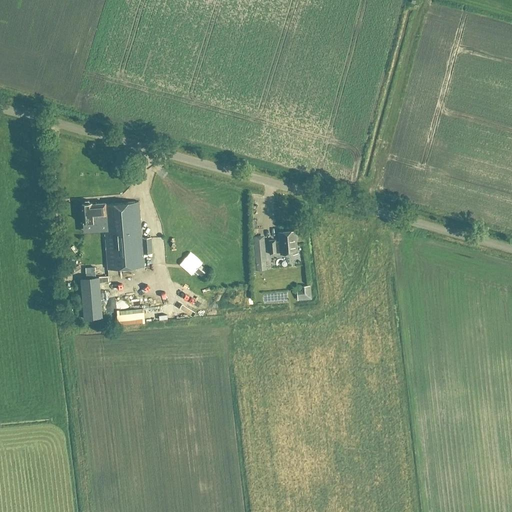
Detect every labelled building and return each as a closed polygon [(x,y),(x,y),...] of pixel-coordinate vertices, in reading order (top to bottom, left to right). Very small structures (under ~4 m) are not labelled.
[(108,270),(145,267),(144,255),(152,254),(151,238),(143,239),(139,202),(106,205),(106,203),(93,204),(92,202),(83,203),(85,223),(101,221),(100,220),(104,220),(108,270)] [(270,241),(271,255),(277,255),(277,253),(282,253),(282,255),(297,253),(295,231),(280,233),(281,242),(276,242),(276,241),(270,241)] [(265,234),(257,235),(257,246),(266,245),(265,234)] [(84,319),(103,317),(99,277),(80,278),(84,319)] [(305,285),(306,290),(299,291),(300,299),(313,298),(312,285),(305,285)]
